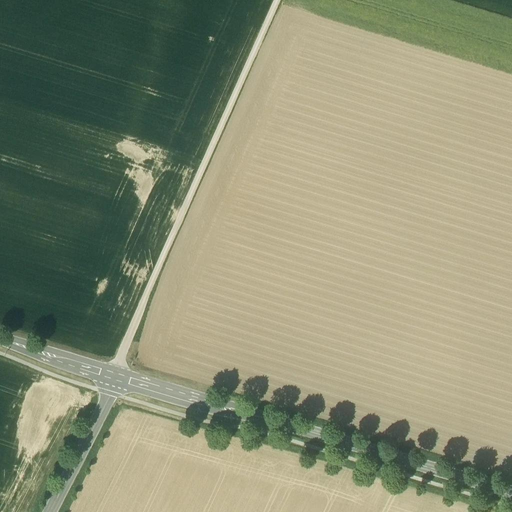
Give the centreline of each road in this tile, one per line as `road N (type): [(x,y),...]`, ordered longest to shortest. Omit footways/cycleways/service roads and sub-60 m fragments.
road 1 (tertiary): [(114,380),(511,498)]
road 2 (primary): [(114,380),(48,511)]
